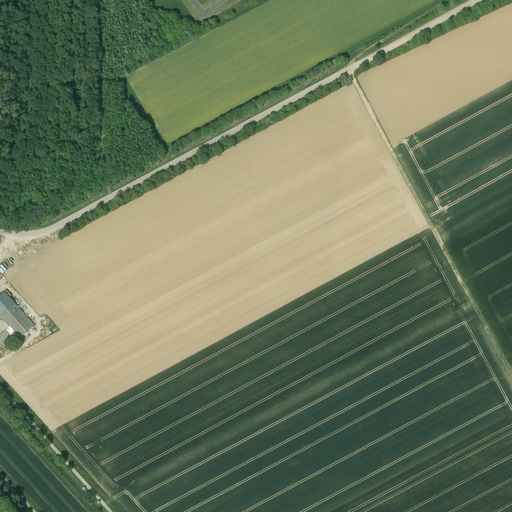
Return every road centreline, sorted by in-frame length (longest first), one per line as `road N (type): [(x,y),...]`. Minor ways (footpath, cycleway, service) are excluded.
road 1 (track): [(478,0),(53,228),(0,232)]
road 2 (track): [(347,71),(511,380)]
road 3 (track): [(0,388),(111,511)]
